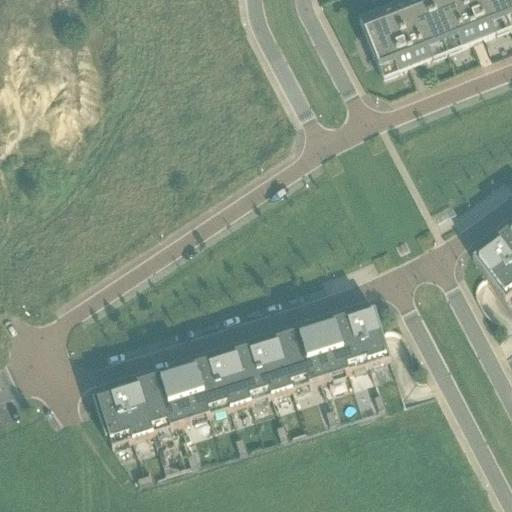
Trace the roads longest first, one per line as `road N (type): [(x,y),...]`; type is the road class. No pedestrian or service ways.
road 1 (residential): [(40,373),(78,389),(393,291)]
road 2 (residential): [(325,150),(54,334),(40,373)]
road 3 (residential): [(393,291),(509,511)]
road 4 (residential): [(250,0),(260,42),(325,150)]
road 5 (residential): [(511,411),(436,269)]
road 6 (residential): [(511,75),(364,130)]
road 7 (residential): [(364,130),(301,0)]
